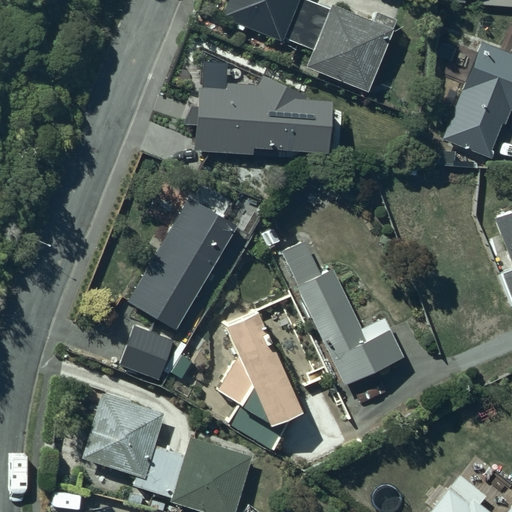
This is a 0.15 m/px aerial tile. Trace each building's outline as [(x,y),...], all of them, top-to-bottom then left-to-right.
[(339,0),(331,0),(330,3),(324,0),(219,0),(217,6),(278,32),(281,25),(314,41),(306,59),(366,85),(393,23),(339,0)] [(0,6),(0,84),(7,89),(5,93),(17,101),(44,57),(51,10),(5,2),(4,7),(0,6)] [(489,152),(509,105),(511,105),(511,49),(478,35),(438,131),(489,152)] [(198,74),(190,133),(189,141),(252,149),(253,142),(325,152),(333,93),(295,88),(261,69),(254,82),(198,74)] [(41,77),(26,104),(46,115),(61,88),(41,77)] [(149,218),(164,227),(121,300),(169,328),(229,226),(166,188),(149,218)] [(511,207),(487,217),(506,266),(492,272),(506,307),(511,304),(511,207)] [(292,284),(290,285),(337,384),(396,356),(377,316),(355,326),(326,267),(314,273),(297,239),(276,250),(292,284)] [(284,414),(290,410),(246,309),(213,323),(230,360),(211,389),(229,401),(227,403),(230,405),(219,422),(266,449),(284,414)] [(163,337),(120,320),(114,335),(123,339),(113,364),(148,378),(163,337)] [(162,496),(161,499),(200,511),(225,511),(243,454),(183,435),(177,453),(148,444),(159,408),(95,388),(73,457),(128,474),(125,484),(162,496)] [(453,472),(421,511),(511,511),(511,494),(497,511),(485,511),(474,502),(480,494),(453,472)]
